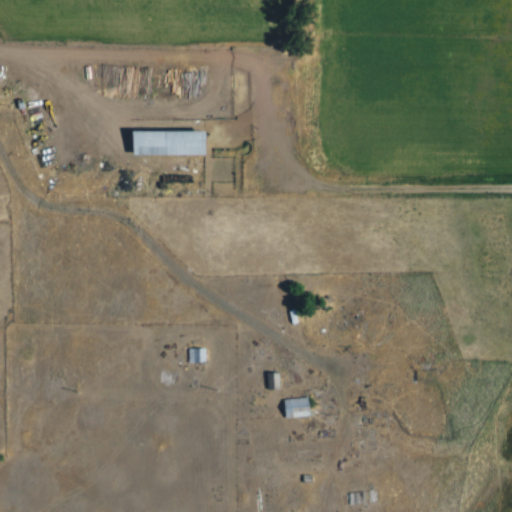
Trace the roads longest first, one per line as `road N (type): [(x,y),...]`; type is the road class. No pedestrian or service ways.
road 1 (track): [(0,47),(268,65),(280,76),(292,155),(320,184),(511,189)]
road 2 (track): [(345,414),(351,378),(337,362),(205,281),(127,213),(54,211),(42,203),(0,133)]
road 3 (track): [(34,50),(106,105),(199,110),(222,101),(231,59)]
